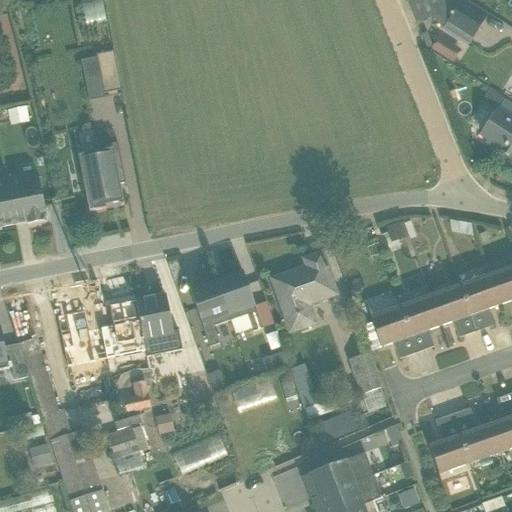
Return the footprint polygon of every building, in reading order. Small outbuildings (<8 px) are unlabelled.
[(437,19),(431,24),(447,45),(475,23),(456,0),(449,0),(441,7),(435,0),(408,0),(419,14),(428,7),(437,19)] [(92,21),(89,1),(70,4),(73,24),(92,21)] [(428,36),(419,47),(439,62),(448,51),(428,36)] [(76,99),(92,97),(86,56),(70,58),(76,99)] [(479,141),(511,160),(511,115),(499,108),(479,141)] [(94,213),(129,207),(119,153),(84,159),(94,213)] [(24,231),(52,225),(42,176),(14,181),(24,231)] [(0,235),(24,231),(14,181),(0,184),(0,235)] [(387,223),(373,229),(378,241),(392,235),(387,223)] [(273,281),(292,337),(321,328),(315,308),(343,299),(328,253),(307,261),(309,269),(273,281)] [(509,309),(511,308),(511,271),(497,276),(509,309)] [(236,322),(265,311),(250,274),(221,286),(236,322)] [(479,320),(509,309),(497,276),(467,287),(479,320)] [(236,322),(221,286),(195,296),(210,333),(236,322)] [(449,331),(479,320),(467,287),(437,298),(449,331)] [(147,359),(179,353),(175,335),(172,336),(165,298),(136,304),(145,355),(147,359)] [(419,341),(449,331),(437,298),(407,308),(419,341)] [(112,329),(100,331),(106,362),(145,355),(136,304),(108,310),(112,329)] [(389,352),(419,341),(407,308),(377,319),(389,352)] [(100,331),(88,333),(84,314),(57,319),(67,370),(106,362),(100,331)] [(28,378),(67,370),(57,319),(30,325),(33,345),(18,347),(28,378)] [(337,357),(347,391),(367,385),(357,351),(337,357)] [(254,370),(268,365),(264,355),(251,360),(254,370)] [(275,417),(319,414),(317,386),(298,387),(297,367),(271,369),(275,417)] [(492,408),(511,402),(511,388),(488,395),(492,408)] [(106,475),(132,469),(119,419),(94,425),(106,475)] [(507,457),(511,454),(511,422),(496,429),(507,457)] [(476,468),(507,457),(496,429),(465,440),(476,468)] [(158,455),(166,477),(214,458),(205,436),(158,455)] [(445,480),(476,468),(465,440),(434,452),(445,480)] [(23,467),(38,460),(31,445),(16,452),(23,467)] [(309,504),(371,479),(362,457),(300,481),(309,504)] [(351,511),(372,504),(380,501),(371,479),(309,504),(312,511),(351,511)] [(93,511),(87,492),(62,499),(65,511),(93,511)] [(0,511),(35,511),(34,497),(0,498),(0,511)]
